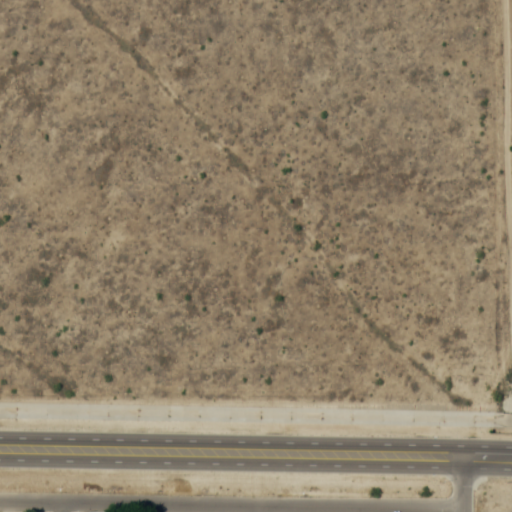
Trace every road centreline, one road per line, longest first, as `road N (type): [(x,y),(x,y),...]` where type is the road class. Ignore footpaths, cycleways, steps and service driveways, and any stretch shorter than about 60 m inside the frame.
road 1 (residential): [(465,511),(0,500)]
road 2 (secondary): [(465,451),(0,444)]
road 3 (track): [(510,344),(501,0)]
